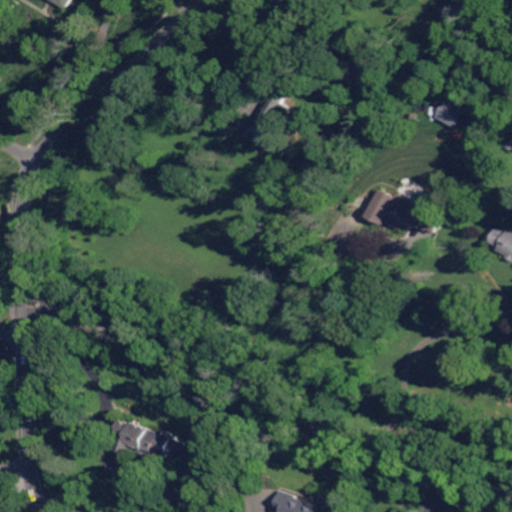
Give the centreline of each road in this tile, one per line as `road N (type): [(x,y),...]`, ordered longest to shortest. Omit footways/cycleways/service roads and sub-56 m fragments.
road 1 (residential): [(40,511),(25,336),(24,215),(34,170),(62,129),(199,0)]
road 2 (residential): [(25,298),(282,404),(511,486)]
